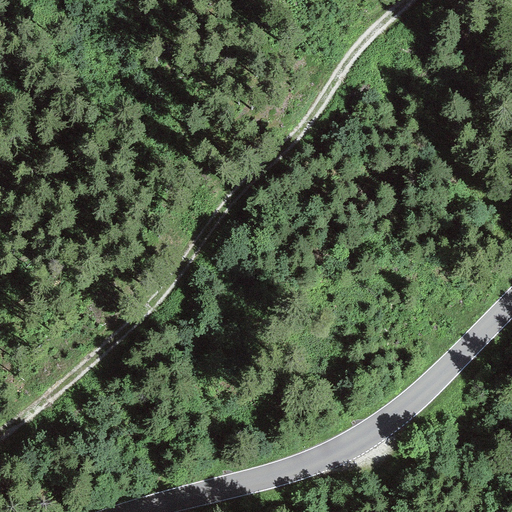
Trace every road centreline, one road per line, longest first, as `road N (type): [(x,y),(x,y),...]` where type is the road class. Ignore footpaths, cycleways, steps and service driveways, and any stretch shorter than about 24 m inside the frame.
road 1 (track): [(0,437),(120,345),(176,287),(232,206),(315,117),(403,0)]
road 2 (tertiary): [(511,303),(402,408),(345,446),(133,511)]
